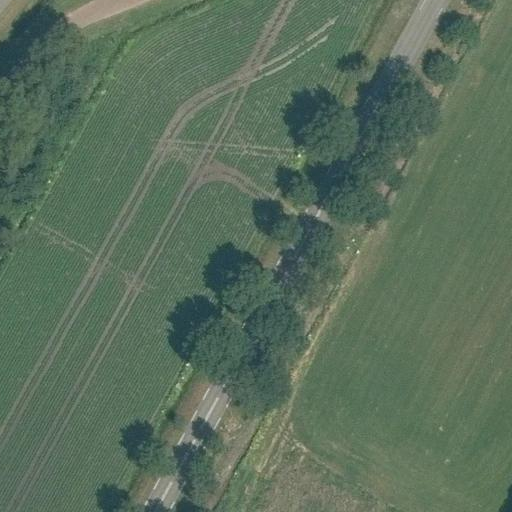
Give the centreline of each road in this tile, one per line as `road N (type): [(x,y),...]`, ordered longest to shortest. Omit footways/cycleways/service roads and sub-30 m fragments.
road 1 (tertiary): [(152,511),(433,0)]
road 2 (unclassified): [(0,97),(54,36),(128,0)]
